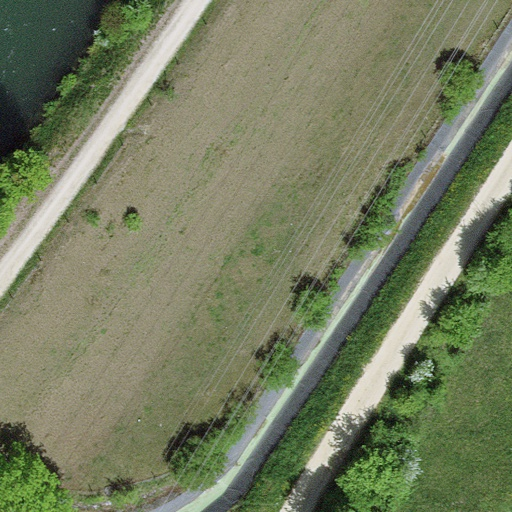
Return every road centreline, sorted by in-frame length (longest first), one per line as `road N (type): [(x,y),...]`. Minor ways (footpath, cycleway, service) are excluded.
road 1 (track): [(511,156),(332,438),(298,511)]
road 2 (track): [(168,0),(0,246)]
